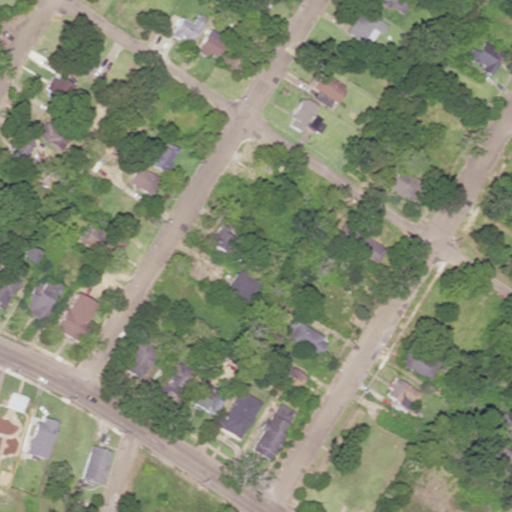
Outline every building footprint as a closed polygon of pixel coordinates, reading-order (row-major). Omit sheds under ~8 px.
[(258,11),(265,0),(243,0),(242,1),(258,11)] [(376,0),(376,1),(400,14),(406,2),(401,0),(376,0)] [(345,34),(367,45),(375,31),(379,34),(386,21),(359,7),(345,34)] [(189,23),(178,17),(167,35),(176,40),(179,36),(187,41),(200,19),(193,14),(189,23)] [(210,58),(222,37),(206,28),(193,49),(210,58)] [(474,50),(468,47),(463,57),(481,66),(479,70),(488,75),(500,51),(480,41),(474,50)] [(225,48),(216,63),(230,70),(238,56),(225,48)] [(315,90),(311,97),(326,106),(330,100),(334,102),(343,86),(319,72),(310,88),(315,90)] [(70,86),(61,77),(52,85),(61,95),(70,86)] [(299,131),(313,105),(299,97),(285,123),(299,131)] [(316,134),(323,122),(310,115),(303,126),(316,134)] [(34,138),(61,147),(68,129),(40,119),(34,138)] [(19,162),(28,146),(21,141),(17,147),(13,144),(6,154),(19,162)] [(175,148),(166,143),(164,147),(155,142),(144,162),(162,172),(175,148)] [(146,196),(157,179),(135,164),(124,181),(146,196)] [(386,188),(405,200),(418,177),(399,166),(386,188)] [(229,254),(238,234),(216,224),(207,244),(229,254)] [(75,246),(101,253),(98,261),(112,265),(119,236),(81,226),(75,246)] [(383,246),(345,228),(338,244),(376,262),(383,246)] [(241,305),(255,283),(233,269),(219,292),(241,305)] [(15,279),(0,271),(0,309),(1,310),(15,279)] [(32,280),(17,307),(40,319),(46,308),(43,306),(50,295),(54,297),(60,286),(43,276),(38,284),(32,280)] [(50,329),(72,340),(92,303),(70,291),(50,329)] [(279,338),(313,355),(323,336),(288,319),(279,338)] [(153,350),(135,339),(123,360),(141,370),(153,350)] [(398,366),(430,379),(437,360),(405,348),(398,366)] [(190,369),(171,360),(156,390),(175,399),(190,369)] [(299,370),(274,360),(266,382),(290,391),(299,370)] [(415,391),(393,377),(382,394),(404,408),(415,391)] [(213,398),(217,389),(195,380),(185,404),(210,414),(216,400),(213,398)] [(258,402),(238,389),(220,417),(215,415),(210,423),(235,439),(258,402)] [(290,410),(271,402),(249,451),(269,460),(290,410)] [(508,433),(510,417),(495,415),(493,431),(508,433)] [(52,421),(31,417),(23,454),(44,458),(52,421)] [(511,455),(490,439),(477,457),(499,473),(511,455)] [(97,484),(108,451),(88,445),(77,478),(97,484)]
